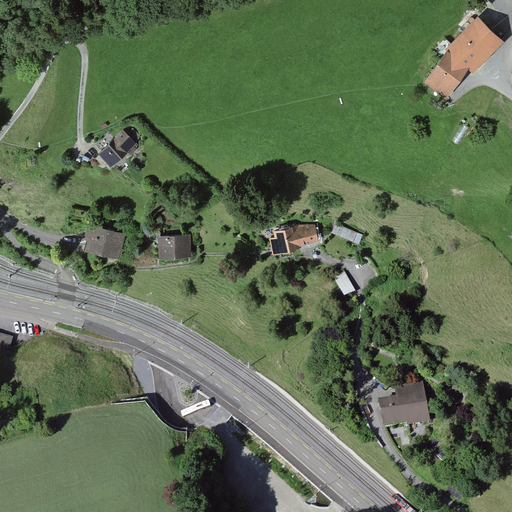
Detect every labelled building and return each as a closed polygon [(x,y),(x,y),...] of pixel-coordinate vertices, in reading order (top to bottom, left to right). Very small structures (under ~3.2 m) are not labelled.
[(448,54),(425,83),(447,99),(469,71),(472,74),(501,44),(477,22),(449,50),(448,54)] [(125,130),(99,154),(112,168),(138,144),(125,130)] [(314,221),(270,230),(275,253),(319,244),(314,221)] [(361,234),(336,223),(333,231),(358,242),(361,234)] [(126,235),(89,227),(84,251),(121,259),(126,235)] [(191,236),(158,235),(158,259),(191,260),(191,236)] [(344,271),(332,277),(344,297),(355,291),(344,271)] [(0,354),(10,350),(13,337),(0,333),(0,354)] [(430,420),(423,383),(398,387),(400,399),(381,402),(385,424),(410,420),(411,423),(430,420)]
